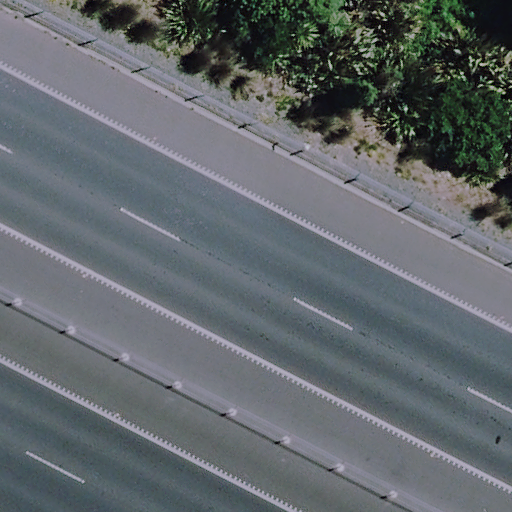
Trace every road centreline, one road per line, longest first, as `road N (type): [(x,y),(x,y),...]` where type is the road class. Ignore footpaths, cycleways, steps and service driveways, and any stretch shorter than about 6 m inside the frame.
road 1 (motorway): [(0,154),(511,426)]
road 2 (motorway): [(123,511),(0,446)]
